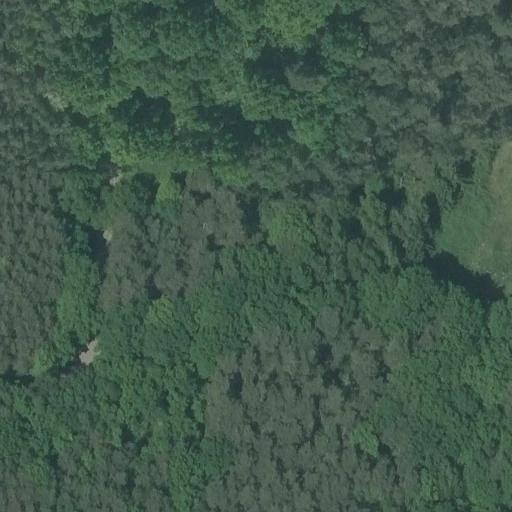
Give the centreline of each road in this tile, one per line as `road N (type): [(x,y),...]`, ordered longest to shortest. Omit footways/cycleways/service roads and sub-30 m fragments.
road 1 (unclassified): [(0,414),(100,389),(115,0)]
road 2 (track): [(511,325),(416,308),(372,310),(100,389)]
